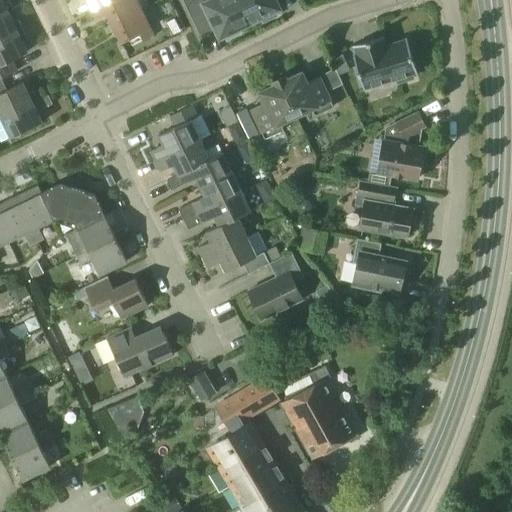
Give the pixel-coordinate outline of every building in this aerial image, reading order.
[(0,0),(0,16),(13,10),(9,1),(4,3),(2,0),(0,0)] [(86,0),(92,11),(113,0),(86,0)] [(112,24),(141,9),(136,0),(113,0),(92,11),(96,19),(108,14),(112,24)] [(183,0),(196,27),(211,20),(219,38),(224,36),(226,40),(241,33),(239,29),(251,23),(239,0),(183,0)] [(239,0),(251,23),(261,19),(263,23),(278,16),(276,11),(281,9),(276,0),(239,0)] [(154,35),(150,28),(141,9),(112,24),(121,42),(139,33),(143,41),(154,35)] [(14,22),(9,13),(14,10),(13,10),(0,16),(0,39),(23,29),(18,20),(14,22)] [(0,78),(1,78),(17,70),(12,59),(28,51),(22,40),(27,38),(23,29),(0,39),(0,78)] [(385,46),(382,37),(354,45),(357,55),(353,56),(363,89),(396,79),(397,84),(414,79),(412,74),(417,72),(407,40),(385,46)] [(342,55),(331,60),(335,69),(338,76),(350,71),(342,55)] [(335,69),(324,74),(331,89),(342,84),(338,76),(335,69)] [(307,83),(302,72),(287,79),(285,75),(278,78),(298,119),(312,112),(315,115),(333,107),(319,77),(307,83)] [(7,89),(1,78),(0,78),(0,117),(37,99),(33,90),(28,93),(23,82),(7,89)] [(264,138),(282,130),(282,126),(298,119),(278,78),(272,81),(273,85),(258,92),(263,103),(251,108),(264,138)] [(37,99),(0,117),(0,138),(1,141),(10,136),(10,137),(42,122),(37,111),(41,109),(53,103),(48,94),(37,99)] [(155,161),(199,139),(190,120),(197,116),(191,105),(169,116),(175,127),(158,135),(163,145),(150,151),(155,161)] [(370,171),(368,183),(390,187),(392,175),(417,180),(423,147),(419,146),(415,146),(417,131),(423,128),(425,127),(418,112),(393,125),(387,128),(384,140),(383,140),(377,173),(370,171)] [(237,121),(227,126),(232,137),(243,132),(237,121)] [(208,158),(199,139),(155,161),(160,171),(173,165),(177,174),(171,177),(221,152),(208,158)] [(247,140),(236,145),(241,156),(252,151),(247,140)] [(199,187),(231,172),(221,152),(171,177),(175,187),(182,183),(182,184),(195,178),(199,187)] [(257,161),(250,164),(253,172),(261,168),(257,161)] [(196,212),(240,191),(231,172),(199,187),(204,196),(191,203),(196,212)] [(266,179),(255,184),(260,195),(271,189),(266,179)] [(360,182),(356,205),(363,206),(359,228),(408,237),(409,231),(413,231),(416,217),(412,216),(414,205),(394,202),(396,188),(390,187),(368,183),(360,182)] [(76,227),(103,214),(94,195),(60,183),(41,192),(54,220),(54,219),(54,220),(55,221),(74,228),(76,227)] [(36,242),(44,239),(38,227),(54,220),(41,192),(38,186),(14,197),(36,242)] [(196,212),(183,219),(188,229),(201,222),(213,216),(218,225),(218,226),(237,216),(250,210),(240,191),(196,212)] [(36,242),(14,197),(0,204),(0,224),(8,242),(24,234),(29,246),(36,242)] [(297,204),(297,210),(300,215),(306,216),(311,212),(312,206),(308,201),(302,201),(297,204)] [(76,256),(115,237),(103,214),(76,227),(83,242),(72,248),(76,256)] [(202,257),(246,236),(237,216),(205,232),(210,241),(197,247),(202,257)] [(0,246),(8,242),(0,224),(0,246)] [(322,250),(327,229),(305,224),(301,246),(322,250)] [(246,236),(202,257),(206,267),(219,261),(224,271),(242,262),(247,273),(248,274),(269,264),(271,263),(271,262),(265,251),(256,255),(246,236)] [(126,261),(115,237),(76,256),(80,264),(91,259),(99,274),(126,261)] [(399,291),(405,261),(378,256),(381,244),(357,239),(352,262),(357,264),(353,285),(371,289),(372,285),(399,291)] [(276,277),(248,291),(261,318),(302,299),(295,285),(304,278),(292,253),(271,263),(269,264),(276,277)] [(28,270),(32,278),(43,272),(37,261),(28,270)] [(113,289),(107,276),(84,287),(95,310),(112,301),(120,318),(147,305),(134,278),(113,289)] [(24,285),(14,290),(19,301),(29,296),(24,285)] [(137,342),(130,326),(106,337),(123,376),(173,354),(162,330),(137,342)] [(68,336),(60,344),(67,352),(76,345),(68,336)] [(0,376),(5,374),(0,363),(0,358),(9,354),(5,346),(0,348),(0,376)] [(79,351),(67,357),(74,371),(86,365),(79,351)] [(325,365),(279,386),(285,400),(281,402),(313,459),(348,439),(350,442),(359,437),(347,412),(345,413),(326,379),(331,377),(325,365)] [(204,370),(188,379),(201,401),(217,392),(204,370)] [(12,389),(5,374),(0,376),(0,404),(27,391),(23,383),(12,389)] [(218,468),(261,442),(247,417),(279,399),(264,376),(244,388),(247,393),(218,411),(231,433),(206,448),(218,468)] [(0,432),(27,420),(20,405),(31,400),(27,391),(0,404),(0,432)] [(34,434),(27,420),(0,432),(0,433),(11,455),(49,437),(45,429),(34,434)] [(22,479),(31,474),(49,466),(42,450),(53,445),(49,437),(11,455),(22,479)] [(229,487),(273,460),(261,442),(218,468),(229,487)] [(240,505),(284,479),(273,460),(229,487),(240,505)] [(243,511),(294,511),(301,508),(284,479),(240,505),(243,511)] [(167,511),(175,511),(184,508),(176,493),(161,501),(167,511)]
